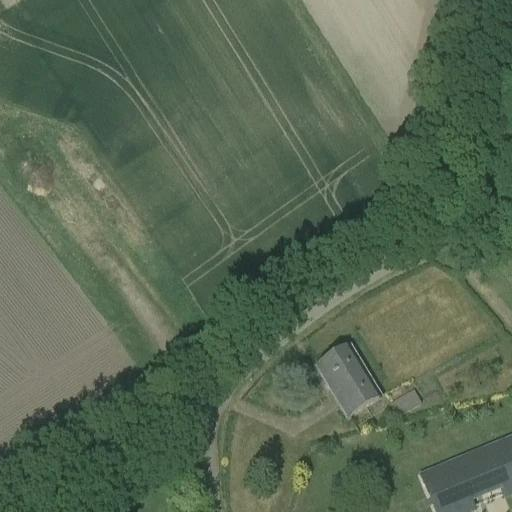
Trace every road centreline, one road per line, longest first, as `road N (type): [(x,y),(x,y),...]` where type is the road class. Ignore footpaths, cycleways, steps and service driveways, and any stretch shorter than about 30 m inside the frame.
road 1 (unclassified): [(190,416),(290,330),(396,258),(511,207)]
road 2 (track): [(488,0),(423,199),(421,248)]
road 3 (unclassified): [(39,511),(190,416)]
